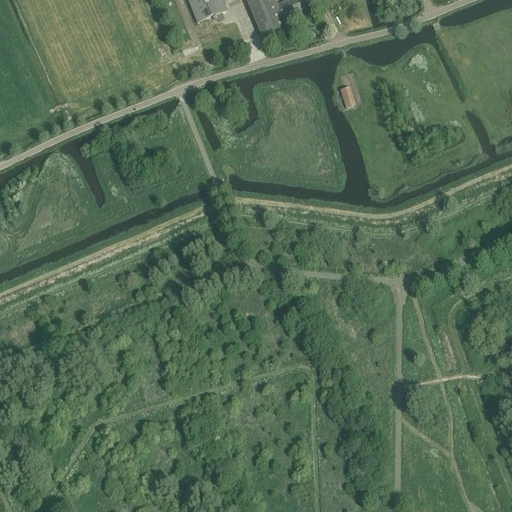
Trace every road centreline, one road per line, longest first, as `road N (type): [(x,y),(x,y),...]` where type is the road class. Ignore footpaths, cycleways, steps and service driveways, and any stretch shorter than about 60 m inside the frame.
road 1 (unclassified): [(0,167),(204,82),(381,35),(473,0)]
road 2 (unknown): [(511,190),(407,235),(229,220)]
road 3 (unknown): [(229,220),(0,319)]
